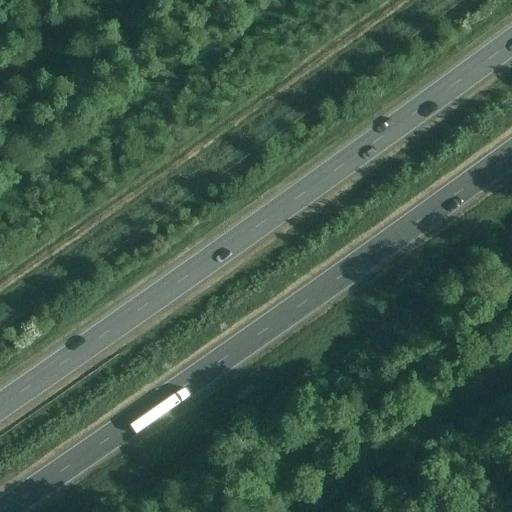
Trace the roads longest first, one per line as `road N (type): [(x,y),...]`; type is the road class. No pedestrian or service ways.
road 1 (trunk): [(511,42),(0,406)]
road 2 (trunk): [(2,511),(511,154)]
